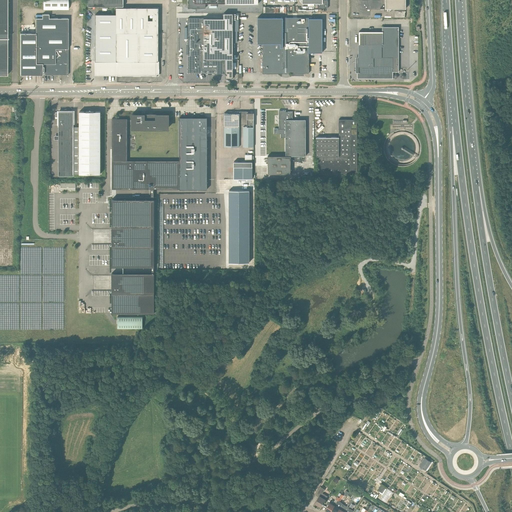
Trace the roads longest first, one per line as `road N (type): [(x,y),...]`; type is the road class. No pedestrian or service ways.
road 1 (trunk): [(456,126),(477,286),(511,454)]
road 2 (trunk): [(456,126),(456,275),(470,400),(464,446)]
road 3 (tertiary): [(433,437),(420,405),(439,315),(438,144)]
road 4 (trunk): [(511,397),(475,186)]
road 5 (trunk): [(475,186),(459,0)]
road 6 (tertiary): [(172,90),(343,92)]
road 7 (tertiary): [(39,91),(172,90)]
road 8 (track): [(438,205),(417,215),(410,321)]
road 9 (trunk): [(446,0),(456,126)]
